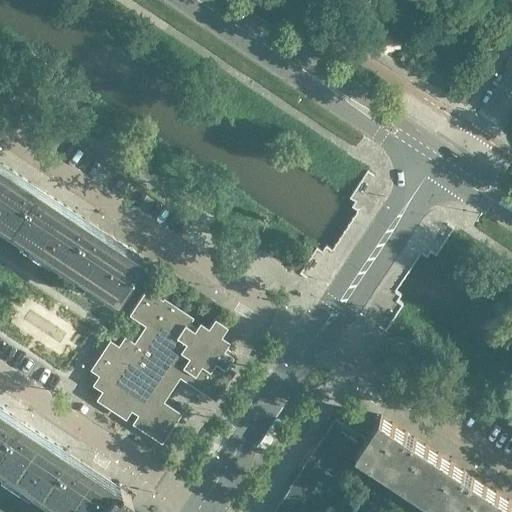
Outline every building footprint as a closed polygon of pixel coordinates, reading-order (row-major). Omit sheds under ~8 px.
[(111,304),(149,246),(0,147),(0,229),(17,241),(21,236),(38,247),(34,252),(111,304)] [(225,366),(232,355),(221,348),(225,341),(219,337),(226,325),(214,317),(206,328),(200,324),(195,331),(185,324),(189,317),(145,288),(128,314),(146,326),(135,343),(124,335),(116,347),(110,342),(93,368),(99,372),(91,384),(103,391),(99,398),(124,415),(129,409),(137,414),(139,415),(134,422),(160,439),(178,413),(160,401),(171,383),(165,379),(172,369),(214,397),(231,371),(225,366)] [(116,511),(129,493),(0,407),(0,471),(2,469),(19,480),(15,485),(56,511),(116,511)] [(511,511),(511,502),(381,415),(366,439),(357,451),(449,511),(511,511)] [(357,451),(366,439),(336,419),(314,453),(344,472),(357,451)] [(322,506),(344,472),(314,453),(291,486),(322,506)] [(317,511),(322,506),(291,486),(274,511),(317,511)]
